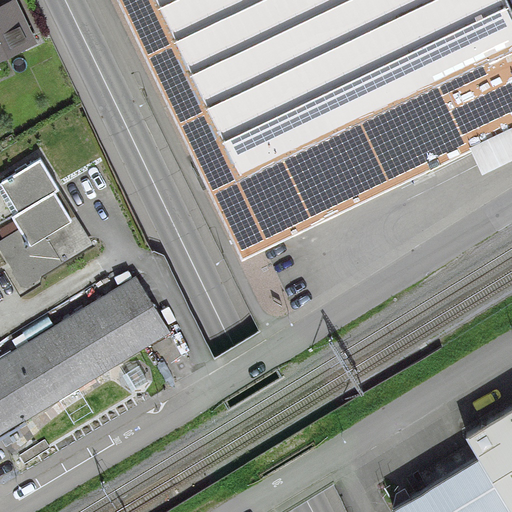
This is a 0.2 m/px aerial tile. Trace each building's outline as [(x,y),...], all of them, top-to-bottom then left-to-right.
[(511,17),(503,0),(116,0),(239,257),(409,176),(511,126),(511,17)] [(0,54),(28,41),(9,3),(0,7),(0,54)] [(32,268),(36,274),(84,245),(51,191),(56,188),(37,157),(0,180),(0,197),(10,214),(9,215),(18,229),(0,240),(0,249),(11,268),(16,265),(21,274),(32,268)] [(0,431),(166,330),(133,277),(0,358),(0,431)] [(499,511),(508,506),(511,511),(511,400),(510,400),(509,405),(484,420),(478,419),(477,425),(463,433),(476,454),(406,497),(394,494),(392,505),(390,506),(393,511),(499,511)]
